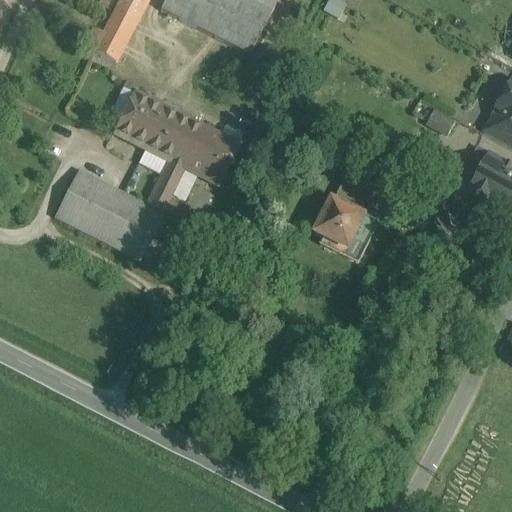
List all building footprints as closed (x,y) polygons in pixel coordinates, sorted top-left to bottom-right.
[(122,0),(94,55),(115,66),(149,0),(122,0)] [(271,17),(237,0),(167,0),(160,14),(249,60),(271,17)] [(279,0),(237,0),(271,17),(279,0)] [(332,0),(330,0),(324,14),(340,20),(346,6),(332,0)] [(511,85),(506,94),(501,91),(493,106),(498,109),(494,117),(511,127),(511,85)] [(238,150),(135,98),(115,138),(168,164),(185,173),(218,189),(238,150)] [(511,127),(494,117),(482,138),(511,154),(511,127)] [(494,160),(477,151),(460,182),(466,185),(467,184),(472,187),(467,196),(493,211),(507,218),(511,209),(511,170),(504,166),(503,164),(496,159),(494,160)] [(168,164),(147,208),(163,216),(172,198),(185,173),(168,164)] [(351,168),(321,227),(320,227),(316,234),(317,234),(315,238),(323,242),(319,249),(357,267),(377,227),(359,218),(378,181),(351,168)] [(147,208),(79,173),(55,221),(140,265),(153,240),(154,241),(155,239),(154,238),(164,217),(163,216),(147,208)] [(493,211),(467,196),(472,187),(467,184),(466,185),(455,206),(486,223),(493,211)]
